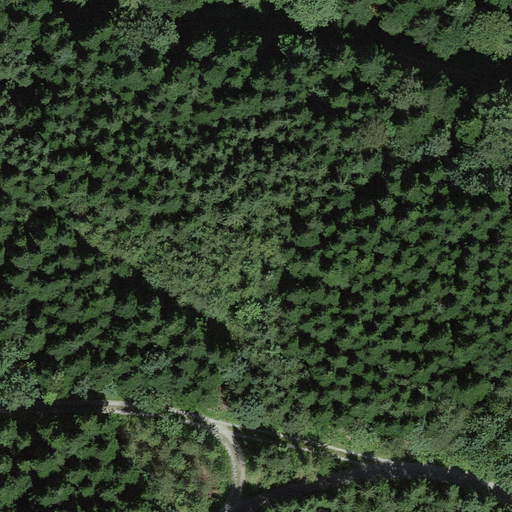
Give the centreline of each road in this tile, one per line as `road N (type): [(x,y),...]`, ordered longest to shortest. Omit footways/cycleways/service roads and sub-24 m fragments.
road 1 (track): [(92,0),(179,25),(423,60),(511,83)]
road 2 (track): [(380,465),(228,425),(114,410),(0,412)]
road 3 (track): [(511,498),(504,488),(380,465),(223,511)]
